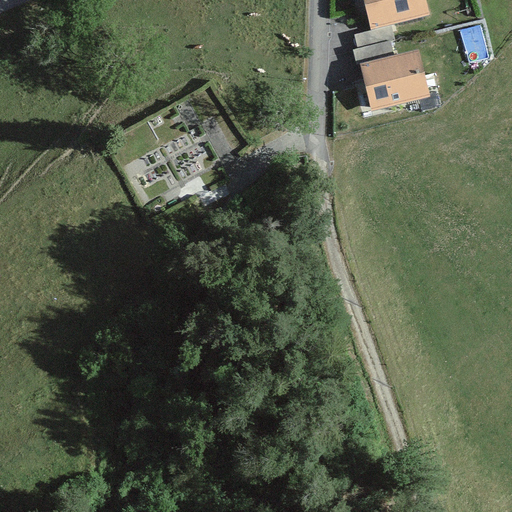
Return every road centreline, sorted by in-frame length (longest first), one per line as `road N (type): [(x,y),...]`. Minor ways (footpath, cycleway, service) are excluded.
road 1 (track): [(324,194),(350,299),(425,511)]
road 2 (residential): [(324,194),(321,0)]
